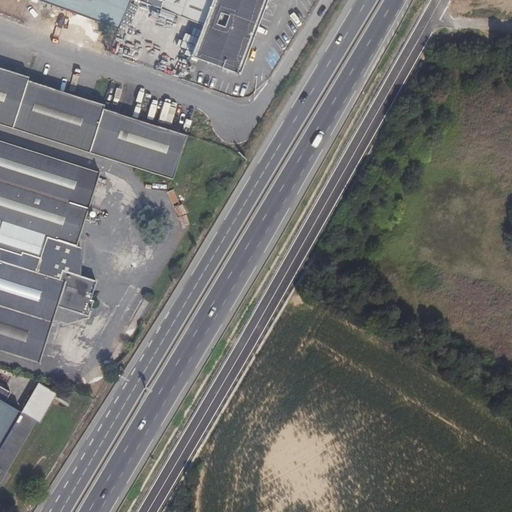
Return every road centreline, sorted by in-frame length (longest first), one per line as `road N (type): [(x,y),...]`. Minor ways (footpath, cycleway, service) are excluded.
road 1 (primary): [(367,0),(59,511)]
road 2 (primary): [(93,511),(395,0)]
road 3 (tertiary): [(147,511),(441,0)]
road 4 (unclassified): [(324,0),(245,119),(0,27)]
